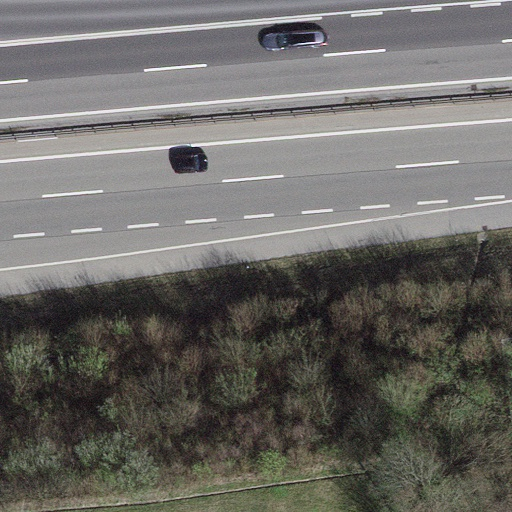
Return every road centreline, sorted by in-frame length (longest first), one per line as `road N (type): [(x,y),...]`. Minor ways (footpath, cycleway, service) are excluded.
road 1 (motorway): [(0,202),(511,157)]
road 2 (motorway): [(511,40),(0,82)]
